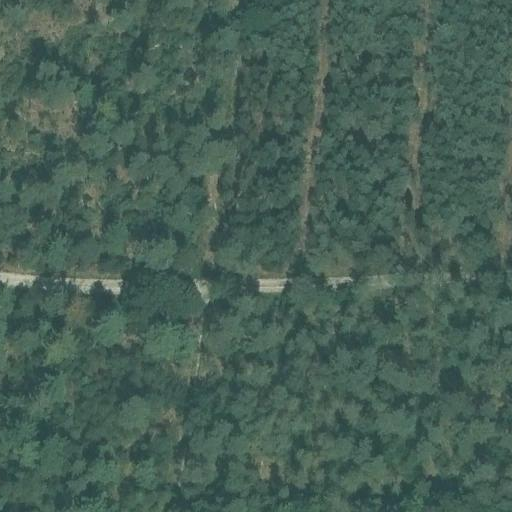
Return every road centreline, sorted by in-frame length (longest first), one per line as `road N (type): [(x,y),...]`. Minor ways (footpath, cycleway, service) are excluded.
road 1 (track): [(511,275),(192,283),(163,511)]
road 2 (track): [(192,283),(0,282)]
